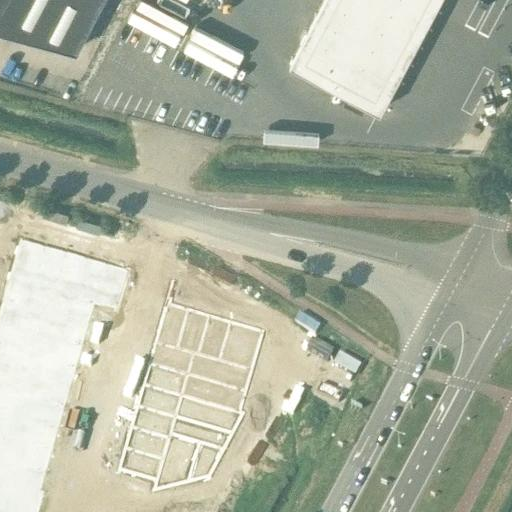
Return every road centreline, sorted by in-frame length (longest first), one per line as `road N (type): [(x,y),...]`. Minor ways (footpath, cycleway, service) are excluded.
road 1 (unclassified): [(461,264),(172,209)]
road 2 (unclassified): [(172,209),(441,303)]
road 3 (secondary): [(441,303),(337,511)]
road 4 (secondary): [(401,511),(504,321)]
road 5 (unclassified): [(172,209),(0,159)]
